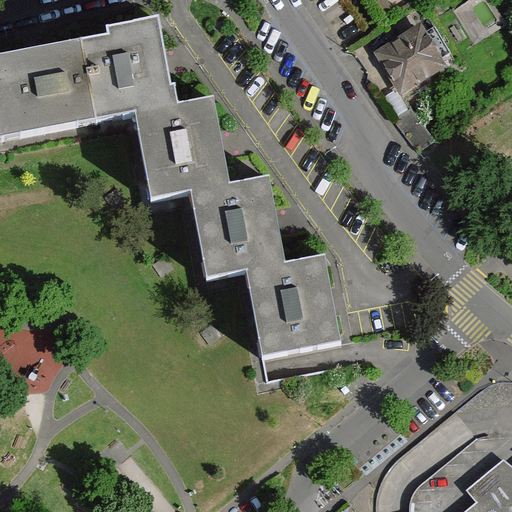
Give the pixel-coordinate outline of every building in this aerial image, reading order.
[(109,42),(82,47),(97,125),(136,117),(179,109),(175,90),(171,91),(160,24),(108,34),(109,42)] [(421,30),(380,54),(403,92),(442,67),(439,61),(451,54),(436,28),(423,35),(421,30)] [(82,47),(0,61),(0,122),(4,142),(97,125),(82,47)] [(179,109),(136,117),(153,204),(191,196),(231,189),(215,102),(179,109)] [(435,142),(411,110),(396,122),(420,154),(435,142)] [(231,189),(191,196),(208,282),(247,275),(287,267),(270,181),(231,189)] [(325,260),(287,267),(247,275),(264,361),(342,346),(325,260)] [(511,511),(511,470),(506,465),(473,492),(482,504),(472,511),(511,511)]
